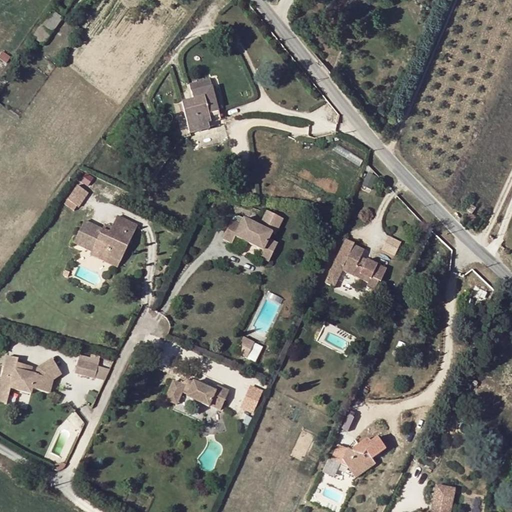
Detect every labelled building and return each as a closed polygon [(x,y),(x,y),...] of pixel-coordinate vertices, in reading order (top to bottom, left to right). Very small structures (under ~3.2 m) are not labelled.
[(32,38),(42,45),(64,15),(52,7),(32,38)] [(196,117),(217,112),(209,79),(188,84),(192,100),(181,103),(187,129),(198,125),(196,117)] [(138,114),(132,109),(106,142),(115,149),(128,133),(125,131),(138,114)] [(219,120),(217,112),(196,117),(198,125),(207,123),(219,120)] [(198,125),(187,129),(188,134),(208,128),(207,123),(198,125)] [(377,177),(368,173),(362,187),(371,190),(377,177)] [(88,194),(77,186),(67,200),(79,208),(88,194)] [(473,202),(471,200),(462,214),(475,227),(481,221),(471,211),(475,206),(472,203),(473,202)] [(264,249),(268,241),(271,233),(275,235),(283,219),(266,211),(258,227),(242,219),(238,226),(229,222),(220,239),(230,244),(233,238),(262,251),(258,258),(268,262),(273,252),(264,249)] [(114,217),(110,227),(107,233),(98,229),(80,221),(70,242),(89,252),(95,240),(108,246),(104,254),(118,261),(135,226),(114,217)] [(107,233),(110,227),(101,223),(98,229),(107,233)] [(388,235),(382,251),(396,256),(402,241),(388,235)] [(95,240),(89,252),(88,254),(116,267),(118,261),(104,254),(108,246),(95,240)] [(342,271),(351,275),(368,283),(366,288),(373,291),(378,281),(380,282),(386,268),(366,259),(362,269),(357,267),(361,257),(364,250),(354,245),(354,244),(345,240),(327,278),(337,282),(342,271)] [(276,245),(268,241),(264,249),(273,252),(276,245)] [(366,259),(361,257),(357,267),(362,269),(366,259)] [(368,283),(351,275),(349,280),(366,288),(368,283)] [(337,282),(327,278),(325,283),(334,288),(337,282)] [(239,338),(235,346),(247,352),(251,343),(239,338)] [(247,352),(235,346),(232,352),(245,357),(247,352)] [(18,359),(7,357),(1,382),(0,381),(0,392),(9,395),(10,395),(11,389),(31,394),(32,390),(49,394),(53,380),(62,375),(52,359),(37,369),(35,375),(16,370),(17,364),(18,359)] [(98,366),(79,361),(75,374),(94,379),(98,366)] [(37,369),(17,364),(16,370),(35,375),(37,369)] [(170,388),(181,393),(182,391),(188,394),(187,396),(209,406),(210,403),(221,408),(229,390),(217,385),(215,390),(193,380),(192,383),(190,383),(187,379),(181,381),(181,383),(174,380),(170,388)] [(240,407),(254,414),(265,390),(251,384),(240,407)] [(176,404),(181,393),(170,388),(165,399),(176,404)] [(9,395),(0,392),(0,403),(7,405),(9,395)] [(365,439),(357,445),(360,450),(355,453),(349,451),(336,445),(329,460),(346,468),(347,465),(361,473),(368,461),(363,458),(365,453),(370,459),(384,449),(376,438),(369,444),(365,439)] [(360,450),(357,445),(349,451),(355,453),(360,450)] [(375,466),(370,459),(368,461),(361,473),(363,474),(375,466)] [(347,465),(346,468),(354,480),(363,474),(361,473),(347,465)] [(450,511),(456,488),(434,483),(428,511),(406,511),(403,511),(402,511),(450,511)]
